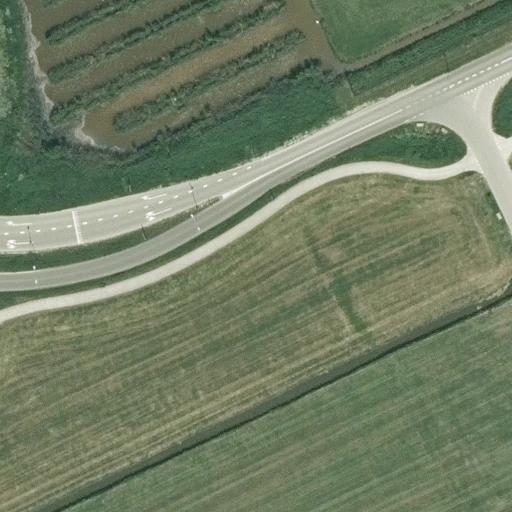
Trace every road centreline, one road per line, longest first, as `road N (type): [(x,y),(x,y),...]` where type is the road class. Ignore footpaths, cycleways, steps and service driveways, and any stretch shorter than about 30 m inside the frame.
road 1 (tertiary): [(0,281),(69,274),(138,254),(306,155)]
road 2 (tertiary): [(306,155),(114,219),(0,234)]
road 3 (tertiary): [(453,84),(306,155)]
